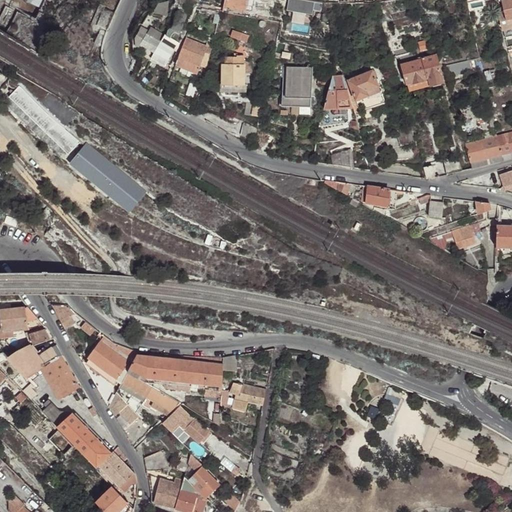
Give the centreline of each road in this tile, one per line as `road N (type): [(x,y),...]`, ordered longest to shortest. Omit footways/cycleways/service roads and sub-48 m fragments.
road 1 (residential): [(22,268),(43,262),(57,271),(123,338),(184,348),(300,341),(453,397)]
road 2 (residential): [(131,0),(113,59),(140,93),(267,164),(426,185)]
road 3 (residential): [(139,511),(137,461),(22,268)]
road 4 (track): [(279,342),(256,473)]
road 5 (residential): [(511,282),(491,303),(453,397)]
